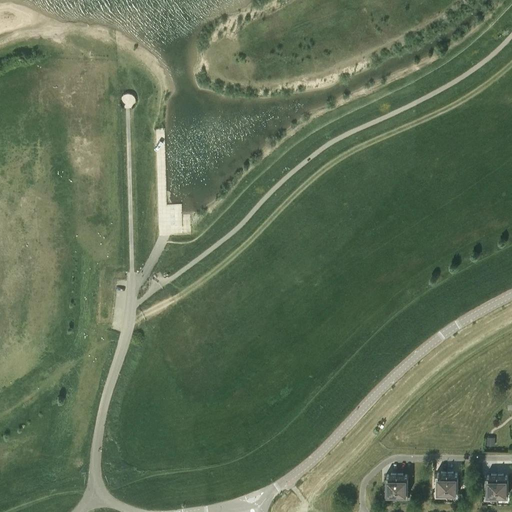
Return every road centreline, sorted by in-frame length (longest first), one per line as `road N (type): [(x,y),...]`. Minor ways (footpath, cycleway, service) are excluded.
road 1 (tertiary): [(247,501),(318,455),(425,348),(511,295)]
road 2 (unclassified): [(92,489),(131,271)]
road 3 (residential): [(511,458),(387,458),(365,479),(363,511)]
